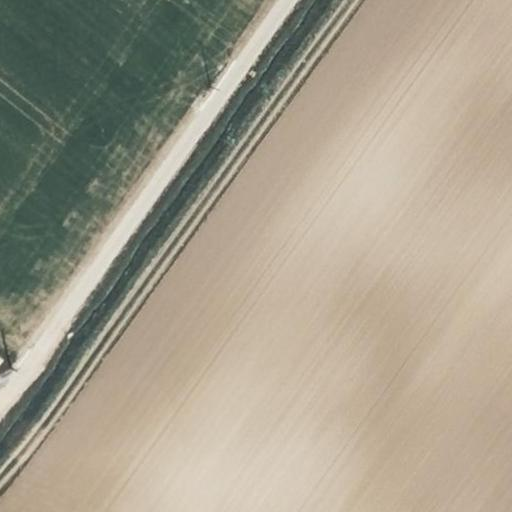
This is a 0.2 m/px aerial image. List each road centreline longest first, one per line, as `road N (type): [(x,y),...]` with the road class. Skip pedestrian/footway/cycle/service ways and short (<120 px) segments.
road 1 (track): [(348,0),(59,406),(0,472)]
road 2 (unclassified): [(0,397),(290,0)]
